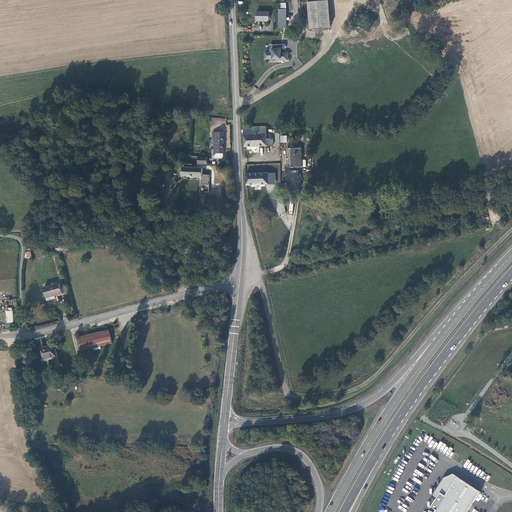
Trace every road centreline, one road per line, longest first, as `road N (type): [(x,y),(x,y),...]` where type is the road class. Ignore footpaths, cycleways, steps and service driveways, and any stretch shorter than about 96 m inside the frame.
road 1 (trunk): [(498,270),(363,405),(324,417),(224,419)]
road 2 (trunk): [(498,270),(393,404),(330,511)]
road 3 (track): [(287,396),(338,394),(374,379),(511,231)]
road 4 (secondary): [(232,0),(239,281)]
road 5 (unclassified): [(239,281),(0,336)]
road 6 (trunk): [(344,511),(422,385)]
road 7 (trunk): [(354,511),(422,385)]
road 8 (trunk): [(422,385),(511,273)]
road 9 (secondary): [(239,281),(224,419)]
road 10 (trunk): [(244,454),(276,447),(303,456),(318,483),(318,511)]
